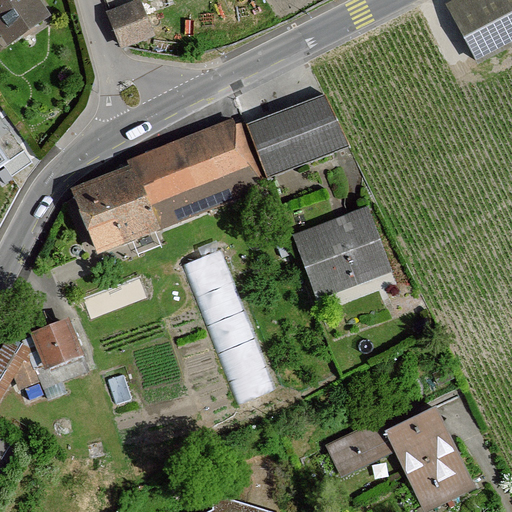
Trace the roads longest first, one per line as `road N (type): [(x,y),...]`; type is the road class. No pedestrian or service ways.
road 1 (tertiary): [(382,0),(187,95)]
road 2 (tertiary): [(110,132),(45,191),(0,276)]
